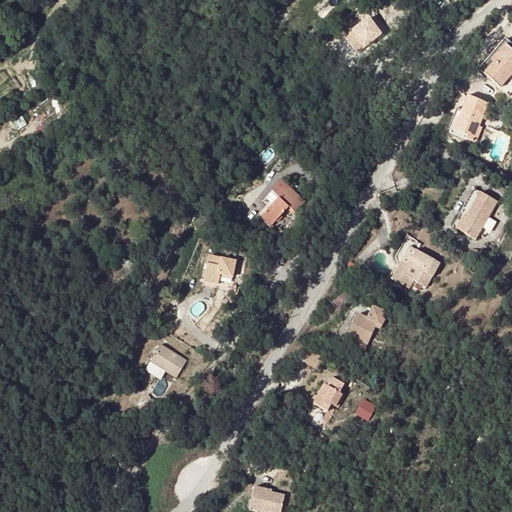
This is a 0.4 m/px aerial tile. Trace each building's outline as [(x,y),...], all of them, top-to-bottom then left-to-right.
[(511,29),(504,22),(474,59),(489,71),(492,66),(500,72),(511,57),(511,29)] [(348,42),(357,54),(382,34),(377,28),(368,35),(364,29),(348,42)] [(3,36),(7,42),(14,36),(10,31),(3,36)] [(387,35),(390,39),(395,36),(392,31),(387,35)] [(456,95),(445,122),(463,129),(465,124),(473,127),(478,113),(474,111),(477,103),(456,95)] [(460,212),(453,223),(469,233),(490,197),(466,181),(450,206),(460,212)] [(278,198),(260,218),(271,227),(288,207),(295,213),(304,203),(281,182),(278,185),(271,192),(275,196),(278,198)] [(275,196),(258,216),(260,218),(278,198),(275,196)] [(460,212),(450,206),(443,217),(453,223),(460,212)] [(425,252),(395,234),(378,261),(396,272),(401,265),(413,272),(425,252)] [(119,258),(112,273),(121,276),(134,282),(142,263),(139,261),(138,263),(135,261),(133,265),(119,258)] [(218,280),(218,277),(231,279),(234,264),(207,258),(202,284),(216,287),(218,280)] [(119,281),(132,287),(134,282),(121,276),(119,281)] [(130,290),(127,297),(133,300),(136,292),(130,290)] [(360,316),(362,317),(355,333),(363,337),(362,340),(369,343),(380,318),(363,310),(360,316)] [(300,342),(305,331),(298,328),(293,338),(300,342)] [(319,353),(324,344),(309,334),(303,343),(319,353)] [(159,368),(165,371),(176,378),(186,361),(160,346),(150,362),(159,368)] [(329,392),(320,387),(318,392),(338,403),(343,393),(346,395),(351,385),(347,382),(351,371),(341,366),(329,392)] [(161,378),(165,371),(159,368),(155,374),(161,378)] [(364,399),(357,414),(363,417),(369,401),(364,399)] [(152,408),(154,411),(158,409),(153,400),(139,407),(142,413),(152,408)] [(370,401),(366,415),(372,418),(377,403),(370,401)] [(136,438),(125,444),(128,450),(139,444),(136,438)] [(283,468),(269,464),(262,485),(293,495),(298,475),(282,470),(283,468)]
